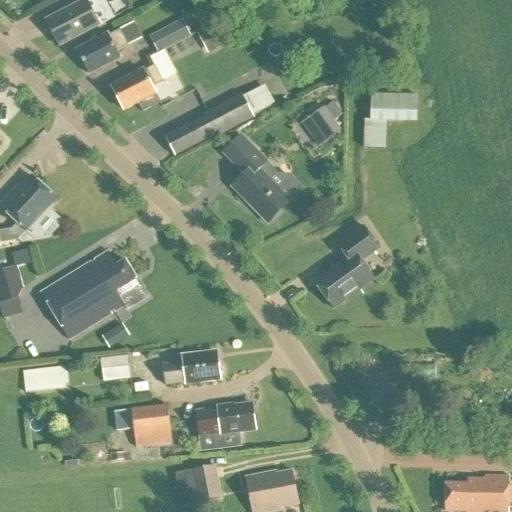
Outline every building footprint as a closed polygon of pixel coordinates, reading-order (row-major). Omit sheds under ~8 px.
[(86,1),(48,21),(61,46),(114,18),(103,0),(95,0),(87,4),(86,1)] [(134,21),(120,28),(128,44),(142,37),(134,21)] [(177,73),(165,49),(186,38),(178,21),(149,35),(158,52),(149,56),(162,81),(177,73)] [(108,35),(77,51),(89,75),(120,58),(116,51),(127,45),(120,32),(110,37),(108,35)] [(152,87),(161,82),(153,67),(143,72),(142,71),(112,88),(124,111),(137,103),(143,114),(161,104),(152,87)] [(204,114),(205,118),(166,138),(175,155),(216,134),(217,138),(253,119),(241,95),(204,114)] [(417,97),(371,96),(371,123),(416,124),(417,97)] [(332,104),(325,109),(335,122),(342,116),(332,104)] [(325,109),(311,119),(328,142),(342,131),(335,122),(325,109)] [(243,176),(231,189),(267,226),(302,192),(292,182),(284,182),(276,190),(258,172),(266,164),(239,137),(222,155),(243,176)] [(0,250),(0,251),(0,248),(19,244),(57,203),(33,180),(16,198),(13,196),(0,209),(0,210),(18,227),(12,233),(0,235),(0,250)] [(314,287),(332,311),(374,281),(360,263),(378,250),(362,228),(336,247),(345,260),(335,267),(337,270),(314,287)] [(124,307),(127,311),(147,299),(125,262),(117,267),(108,253),(41,294),(69,341),(124,307)] [(0,272),(0,304),(19,299),(19,298),(20,298),(19,296),(22,295),(21,292),(23,291),(16,268),(0,272)] [(130,338),(122,325),(102,338),(110,350),(130,338)] [(183,365),(162,367),(165,388),(185,386),(185,387),(220,383),(216,355),(182,360),(183,365)] [(103,383),(130,380),(128,357),(101,360),(103,383)] [(66,368),(23,373),(26,395),(66,390),(66,386),(69,385),(66,368)] [(255,417),(253,417),(252,406),(234,409),(234,406),(216,408),(217,411),(197,414),(200,433),(214,431),(217,452),(241,448),(239,434),(255,432),(255,429),(257,429),(255,417)] [(137,451),(173,446),(168,408),(132,412),(116,415),(119,433),(134,432),(137,451)] [(216,467),(191,472),(198,507),(223,502),(216,467)] [(281,509),(298,505),(291,472),(275,475),(275,473),(245,479),(252,511),(275,511),(281,511),(281,509)] [(504,511),(506,479),(482,478),(482,482),(464,482),(464,487),(443,487),(442,511),(504,511)]
